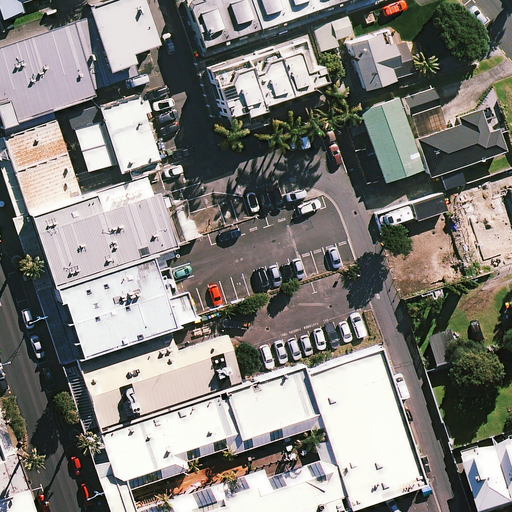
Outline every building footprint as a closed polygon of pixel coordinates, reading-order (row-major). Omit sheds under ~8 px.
[(0,0),(0,18),(0,19),(22,12),(19,4),(31,0),(0,0)] [(92,21),(74,27),(94,89),(137,75),(131,55),(161,45),(146,0),(127,0),(89,12),(92,21)] [(182,0),(199,54),(341,9),(342,12),(376,1),(375,0),(182,0)] [(348,33),(343,16),(310,27),(317,50),(333,45),(331,38),(348,33)] [(74,27),(0,50),(0,118),(4,130),(97,100),(94,89),(74,27)] [(388,63),(393,61),(387,42),(381,44),(377,29),(345,39),(360,86),(392,76),(388,63)] [(304,33),(203,67),(224,131),(262,119),(258,109),(309,92),(306,82),(319,78),(304,33)] [(343,70),(329,74),(335,95),(349,90),(343,70)] [(415,137),(413,138),(429,186),(460,176),(457,165),(502,149),(488,105),(455,116),(457,123),(443,128),(430,89),(403,98),(415,137)] [(140,97),(100,109),(120,173),(161,160),(140,97)] [(419,167),(396,98),(357,112),(381,181),(419,167)] [(57,119),(1,136),(25,209),(80,191),(57,119)] [(80,191),(25,209),(52,293),(156,259),(175,252),(183,250),(181,243),(155,167),(80,191)] [(441,190),(410,203),(416,218),(448,205),(441,190)] [(184,221),(178,204),(170,207),(182,240),(196,234),(191,219),(184,221)] [(496,260),(511,255),(511,212),(484,221),(496,260)] [(156,259),(52,293),(76,364),(171,334),(180,331),(178,327),(197,320),(196,316),(188,292),(169,298),(156,259)] [(467,362),(458,332),(431,339),(439,370),(467,362)] [(171,334),(76,364),(101,435),(243,389),(226,337),(178,352),(171,334)] [(243,389),(101,435),(115,477),(130,490),(190,471),(187,463),(227,450),(229,456),(311,430),(321,461),(266,480),(263,471),(138,511),(350,511),(426,487),(382,353),(308,377),(305,368),(243,389)] [(481,455),(465,461),(481,511),(500,511),(511,508),(511,448),(482,458),(481,455)] [(0,501),(16,497),(5,465),(0,466),(0,501)] [(0,511),(20,511),(16,497),(0,501),(0,511)]
